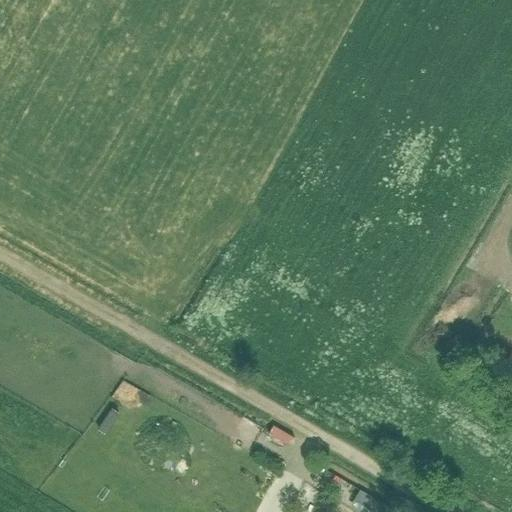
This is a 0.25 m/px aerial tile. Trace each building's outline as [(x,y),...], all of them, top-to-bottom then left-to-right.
[(511,34),(511,15),(503,24),(511,34)] [(404,197),(464,233),(491,186),(482,181),(489,169),(464,154),(459,162),(444,153),(423,188),(413,182),(404,197)] [(292,470),(307,437),(275,423),(261,456),(292,470)] [(221,471),(231,463),(224,453),(214,460),(221,471)] [(325,468),(318,481),(334,490),(341,477),(325,468)] [(359,511),(394,511),(396,507),(363,490),(354,509),(359,511)]
